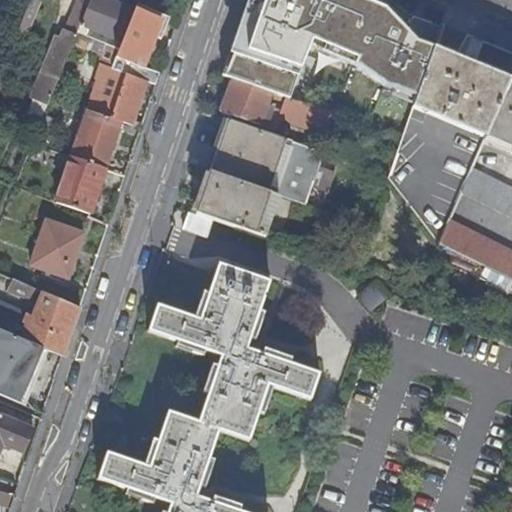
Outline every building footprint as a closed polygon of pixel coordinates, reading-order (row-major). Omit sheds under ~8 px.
[(39,1),(35,0),(29,0),(17,32),(26,35),(39,1)] [(90,0),(79,0),(63,39),(73,43),(78,32),(90,0)] [(92,0),(83,23),(124,40),(128,27),(134,13),(101,0),(92,0)] [(237,0),(212,72),(234,80),(271,93),(274,94),(289,98),(308,42),(356,57),(355,65),(383,85),(416,97),(422,78),(431,55),(437,37),(438,34),(439,29),(412,19),(383,0),(237,0)] [(146,82),(154,86),(159,74),(144,68),(160,22),(134,12),(134,13),(128,27),(124,40),(119,50),(112,69),(146,82)] [(36,109),(45,113),(51,98),(73,43),(63,39),(56,37),(32,99),(38,102),(36,109)] [(413,106),(485,138),(511,76),(511,70),(437,37),(431,55),(422,78),(416,97),(413,106)] [(98,80),(88,111),(121,123),(140,129),(142,124),(133,121),(146,82),(112,69),(119,50),(109,45),(96,79),(98,80)] [(511,76),(485,138),(511,149),(511,76)] [(229,94),(227,99),(223,113),(258,125),(268,97),(273,99),(274,94),(271,93),(234,80),(229,94)] [(105,170),(121,123),(88,111),(71,158),(105,170)] [(227,120),(209,172),(270,193),(277,196),(370,227),(388,176),(227,120)] [(90,215),(105,170),(71,158),(56,202),(90,215)] [(511,186),(472,167),(461,192),(511,217),(511,186)] [(255,236),(270,193),(209,172),(195,215),(212,221),(255,236)] [(262,239),(277,196),(270,193),(255,236),(262,239)] [(206,237),(212,221),(195,215),(188,213),(183,229),(206,237)] [(511,249),(450,219),(439,244),(511,281),(511,278),(511,249)] [(69,278),(84,234),(46,220),(31,264),(69,278)] [(250,338),(255,339),(264,313),(260,311),(270,281),(218,264),(208,294),(203,293),(194,319),(157,306),(148,332),(177,341),(176,346),(203,355),(205,351),(220,356),(216,367),(212,366),(203,392),(207,394),(197,423),(168,414),(159,443),(153,441),(144,467),(106,455),(97,480),(127,490),(126,495),(152,504),(153,499),(170,504),(166,511),(239,511),(241,507),(213,498),(212,503),(196,497),(200,486),(205,487),(214,461),(209,460),(219,430),(249,440),(258,411),(263,412),(272,386),(310,398),(318,373),(289,363),(291,359),(264,350),(262,354),(247,349),(250,338)] [(27,323),(20,339),(43,349),(62,358),(79,308),(0,272),(0,286),(25,298),(27,293),(40,299),(30,324),(27,323)] [(0,394),(21,403),(43,349),(20,339),(0,330),(0,394)] [(0,450),(3,444),(22,453),(33,429),(0,415),(0,450)]
